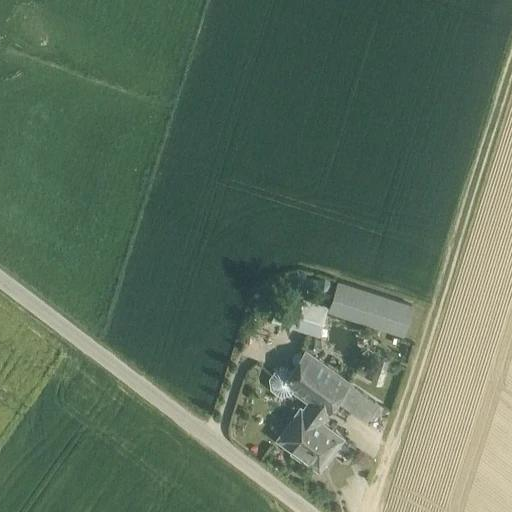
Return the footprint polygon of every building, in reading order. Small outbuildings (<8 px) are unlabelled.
[(330,310),(402,334),(412,304),(339,281),(330,310)] [(271,319),(317,333),(326,304),(303,297),(300,307),(277,300),(271,319)] [(283,380),(293,388),(309,399),(302,408),(300,407),(278,438),(292,448),(289,451),(302,460),(304,457),(318,467),(341,436),(320,420),(336,398),(348,382),(348,381),(305,350),(290,370),(283,380)] [(283,380),(290,370),(286,367),(275,369),(269,377),(271,388),(279,394),(290,392),(293,388),(283,380)] [(381,406),(348,382),(336,398),(369,423),(381,406)]
